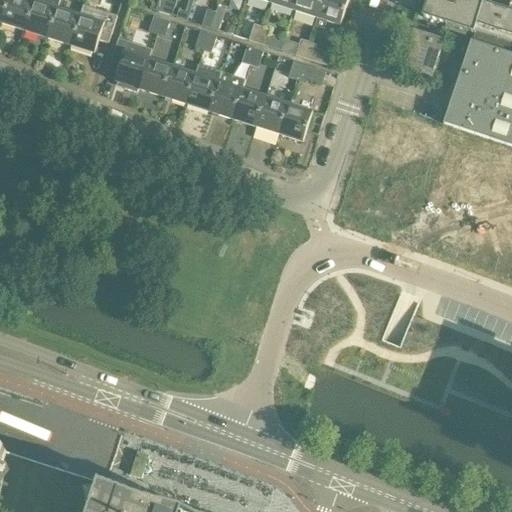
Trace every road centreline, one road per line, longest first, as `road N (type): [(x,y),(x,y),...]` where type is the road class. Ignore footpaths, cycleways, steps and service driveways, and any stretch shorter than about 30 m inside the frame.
road 1 (residential): [(0,73),(296,195),(325,183),(384,0)]
road 2 (unclassified): [(511,312),(341,249),(317,252),(302,261),(293,282),(242,439)]
road 3 (tertiary): [(242,439),(0,350)]
